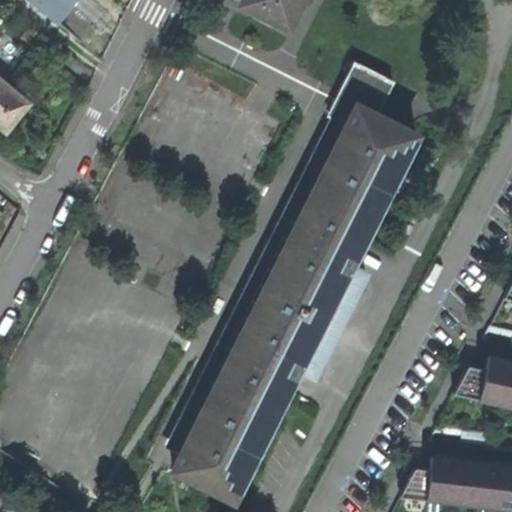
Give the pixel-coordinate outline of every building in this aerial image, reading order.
[(68,4),(71,0),(29,0),(55,21),(68,4)] [(286,29),(300,0),(241,0),(239,5),(286,29)] [(59,68),(68,55),(43,35),(43,33),(30,23),(19,35),(59,68)] [(171,469),(230,499),(295,370),(311,378),(363,272),(348,265),(413,134),(376,116),(394,80),(353,59),(324,115),(328,117),(162,444),(172,449),(173,448),(179,452),(171,469)] [(0,126),(4,130),(26,102),(0,80),(0,126)] [(511,358),(498,356),(489,400),(511,405),(511,358)] [(511,511),(511,466),(467,460),(432,454),(425,504),(478,511),(511,511)]
